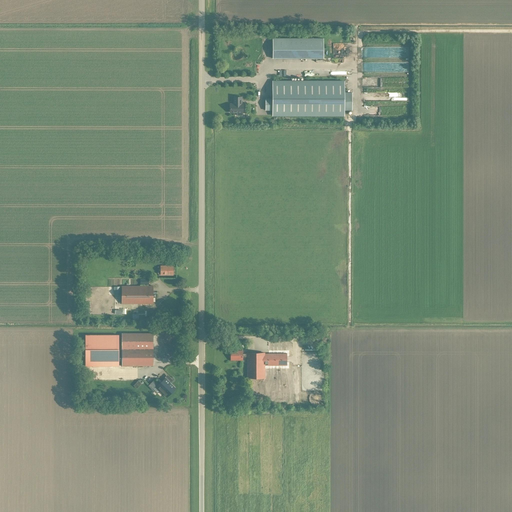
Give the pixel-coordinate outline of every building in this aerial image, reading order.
[(272,38),(272,58),(323,58),(323,38),(272,38)] [(335,42),(335,54),(341,53),(341,51),(345,51),(345,41),(335,42)] [(365,71),(409,70),(409,62),(386,62),(386,54),(387,54),(387,50),(361,50),(361,61),(365,61),(365,71)] [(266,99),(266,110),(273,110),(273,115),(344,115),(344,110),(351,110),(351,92),(344,92),(344,81),(273,81),(273,99),(266,99)] [(234,97),(234,102),(234,104),(230,104),(230,112),(243,112),(243,104),(241,104),(241,97),(234,97)] [(161,275),(173,275),(173,266),(161,266),(161,275)] [(122,304),(153,304),(153,286),(122,286),(122,304)] [(153,333),(122,333),(122,349),(153,349),(153,333)] [(85,366),(119,366),(119,336),(85,336),(85,366)] [(153,349),(122,349),(122,366),(153,366),(153,349)] [(247,357),(247,354),(242,354),(242,351),(231,351),(231,360),(242,360),(242,357),(247,357)] [(247,353),(247,354),(247,357),(247,378),(264,378),(264,365),(287,365),(287,354),(264,354),(264,353),(247,353)] [(148,386),(152,390),(154,387),(159,391),(160,390),(166,397),(171,392),(170,391),(173,387),(165,379),(161,384),(160,383),(158,386),(157,385),(158,384),(154,380),(148,386)]
